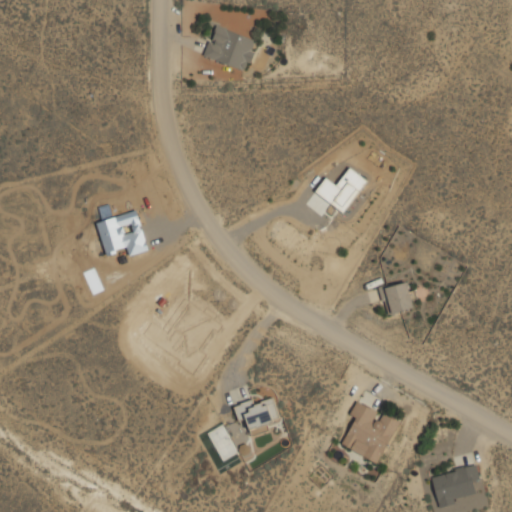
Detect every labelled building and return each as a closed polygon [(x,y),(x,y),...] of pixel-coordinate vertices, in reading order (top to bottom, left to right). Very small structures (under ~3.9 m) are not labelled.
[(204,56),(247,70),(258,38),(214,24),(204,56)] [(336,184),(325,176),(315,191),(344,212),(367,180),(349,167),(336,184)] [(381,287),(387,313),(414,307),(408,280),(381,287)] [(282,420),(274,397),(255,404),(253,399),(234,405),(240,421),(246,418),(250,431),(282,420)] [(400,420),(381,411),(381,410),(357,398),(349,415),(355,417),(342,445),(380,463),(400,420)] [(439,507),(456,503),(458,511),(463,511),(489,506),(479,463),(431,474),(439,507)]
